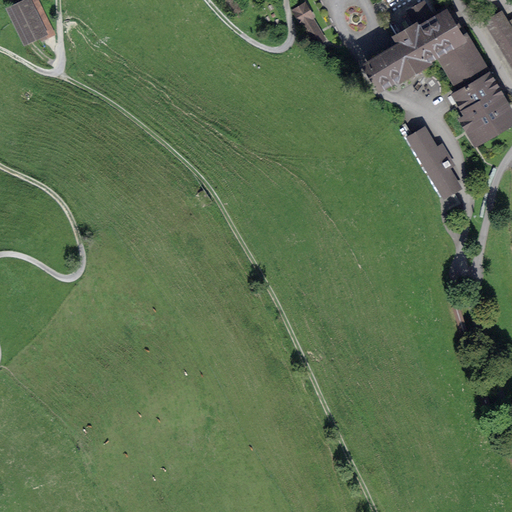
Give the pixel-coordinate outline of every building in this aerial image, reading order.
[(13,21),(25,43),(44,33),(27,0),(0,14),(6,25),(13,21)] [(454,93),(467,115),(461,118),(474,140),(503,123),(501,121),(511,114),(500,94),(497,95),(486,76),(488,74),(447,6),(432,15),(422,0),(381,0),(376,3),(398,41),(396,42),(395,48),(396,51),(370,67),(380,85),(400,73),(404,81),(428,66),(424,59),(437,51),(460,90),(454,93)] [(293,15),(314,46),(321,41),(307,20),(310,18),(303,8),(293,15)] [(511,64),(511,31),(501,13),(486,22),(511,64)] [(424,129),(409,139),(443,196),(459,187),(446,167),(451,164),(440,147),(436,150),(424,129)]
